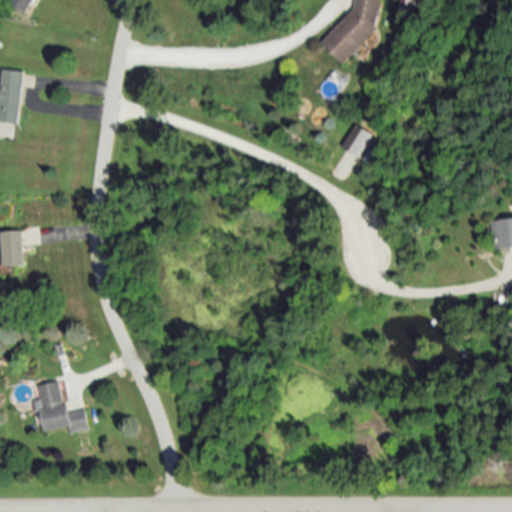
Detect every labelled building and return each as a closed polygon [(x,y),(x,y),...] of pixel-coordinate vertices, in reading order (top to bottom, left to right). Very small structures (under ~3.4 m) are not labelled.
[(383,0),(359,0),(359,7),(326,43),(349,63),(380,29),(383,0)] [(402,0),(399,16),(413,19),(417,0),(402,0)] [(0,121),(21,123),(25,70),(3,69),(2,86),(0,85),(0,121)] [(344,146),(361,157),(375,133),(358,123),(344,146)] [(511,247),(511,218),(495,219),(496,248),(511,247)] [(26,265),(25,230),(3,231),(4,266),(26,265)] [(39,385),(41,400),(34,401),(36,411),(41,411),(45,431),(70,426),(72,433),(91,429),(87,409),(70,412),(69,404),(65,405),(60,381),(39,385)]
